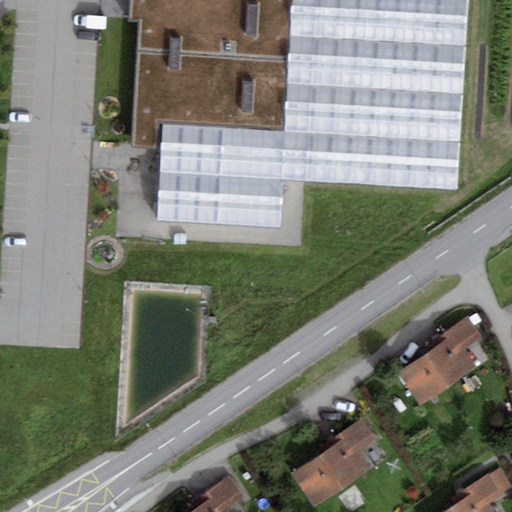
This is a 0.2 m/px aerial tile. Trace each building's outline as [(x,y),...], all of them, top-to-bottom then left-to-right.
[(470,0),(138,0),(129,160),(162,162),(158,230),(282,238),(285,188),(459,198),(470,0)] [(440,336),(445,342),(454,356),(465,349),(481,339),(468,318),(440,336)] [(445,342),(398,373),(419,406),(477,368),(465,349),(454,356),(445,342)] [(336,436),(341,443),(350,457),(361,450),(377,439),(364,419),(336,436)] [(341,443),(293,473),(315,506),(373,469),(361,450),(350,457),(341,443)] [(468,488),(471,493),(480,507),(491,500),(511,488),(499,469),(468,488)] [(203,495),(207,502),(213,511),(222,511),(228,508),(244,498),(231,477),(203,495)] [(471,493),(441,511),(499,511),(491,500),(480,507),(471,493)] [(213,511),(207,502),(191,511),(230,511),(228,508),(222,511),(213,511)]
